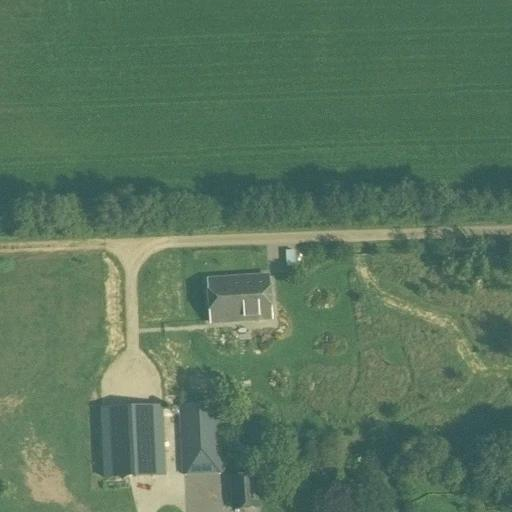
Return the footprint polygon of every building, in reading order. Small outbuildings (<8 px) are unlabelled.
[(144,251),(144,276),(169,277),(169,252),(144,251)] [(210,326),(272,322),(269,276),(207,280),(210,326)] [(219,405),(178,407),(180,450),(221,448),(219,405)] [(163,407),(100,410),(104,481),(167,477),(163,407)] [(6,428),(0,427),(0,511),(8,511),(7,460),(6,460),(6,428)] [(328,445),(317,452),(325,463),(335,456),(328,445)] [(190,511),(220,511),(221,461),(193,460),(193,477),(190,477),(190,511)] [(233,510),(258,508),(255,477),(231,479),(233,510)]
